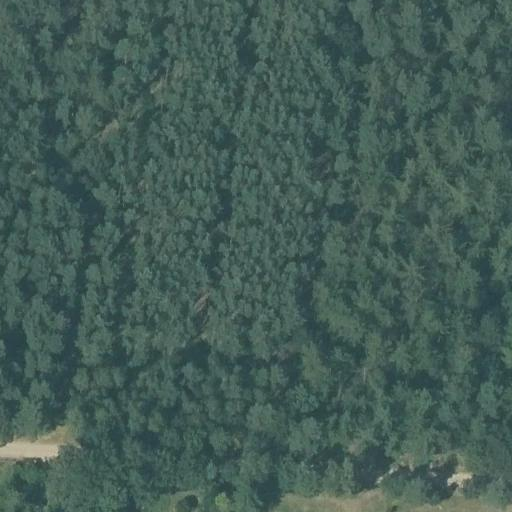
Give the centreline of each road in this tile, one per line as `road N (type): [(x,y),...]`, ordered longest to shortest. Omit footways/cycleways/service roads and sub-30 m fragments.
road 1 (track): [(511,487),(0,447)]
road 2 (track): [(511,284),(480,484)]
